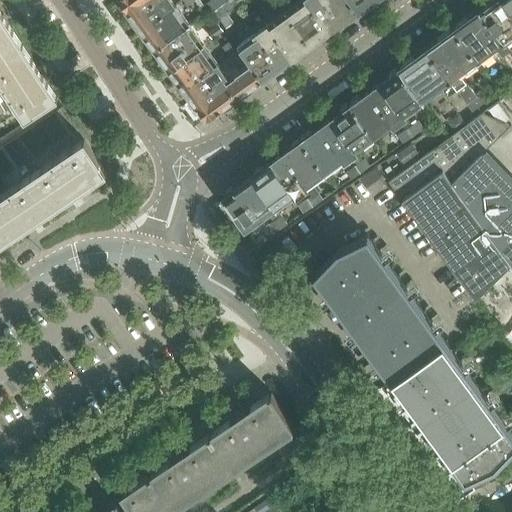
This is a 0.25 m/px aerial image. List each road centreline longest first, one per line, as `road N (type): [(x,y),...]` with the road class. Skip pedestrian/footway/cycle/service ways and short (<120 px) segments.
road 1 (tertiary): [(169,265),(225,287),(271,330),(407,511)]
road 2 (tertiary): [(181,173),(425,0)]
road 3 (residential): [(30,511),(214,383)]
road 4 (tertiary): [(181,173),(62,4)]
road 5 (tertiary): [(0,301),(85,254),(148,259)]
